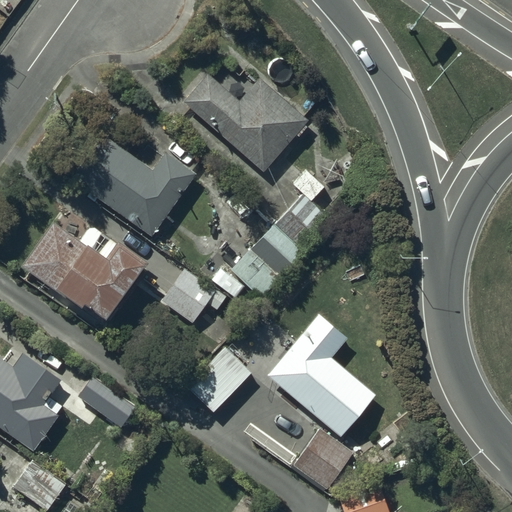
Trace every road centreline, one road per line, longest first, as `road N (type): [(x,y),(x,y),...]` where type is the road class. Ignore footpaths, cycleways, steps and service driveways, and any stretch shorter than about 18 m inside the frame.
road 1 (secondary): [(446,281),(397,103),(333,0)]
road 2 (trunk): [(511,445),(471,395),(455,359),(446,281)]
road 3 (trunk): [(446,281),(474,193),(511,149)]
road 4 (residential): [(78,0),(0,110)]
